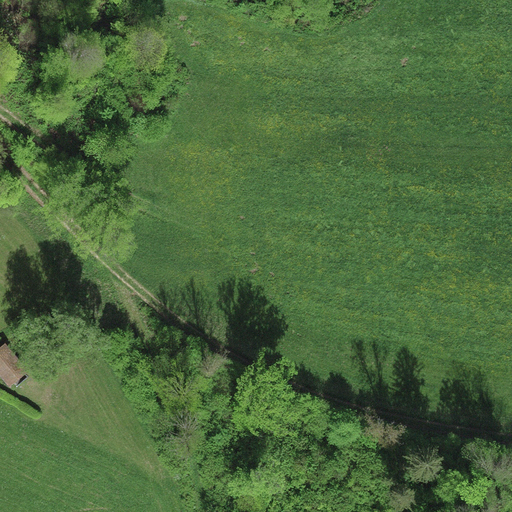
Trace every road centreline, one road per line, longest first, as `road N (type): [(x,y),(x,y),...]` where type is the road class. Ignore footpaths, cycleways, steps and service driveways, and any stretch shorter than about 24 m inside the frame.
road 1 (track): [(0,149),(66,228),(171,320),(327,395),(511,440)]
road 2 (track): [(0,107),(80,178),(179,218)]
